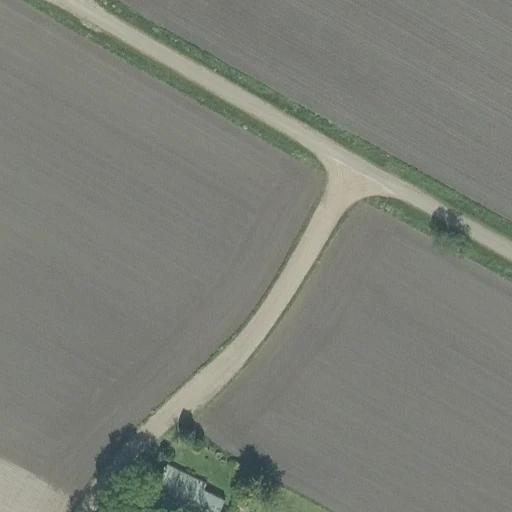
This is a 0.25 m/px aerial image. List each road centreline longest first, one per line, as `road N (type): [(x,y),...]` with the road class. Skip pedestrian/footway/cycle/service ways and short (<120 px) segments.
road 1 (unclassified): [(511,252),(65,0)]
road 2 (track): [(359,167),(251,335),(111,470),(86,511)]
